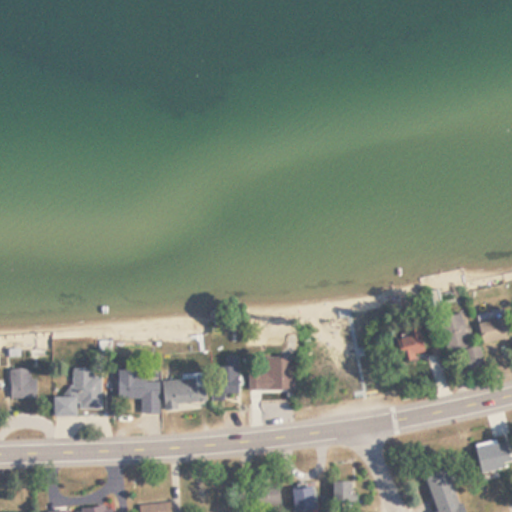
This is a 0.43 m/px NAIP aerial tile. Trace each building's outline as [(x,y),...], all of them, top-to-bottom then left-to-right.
[(476,317),(481,345),(505,340),(500,312),(476,317)] [(443,354),(463,350),(466,367),(481,364),(477,346),(466,348),(460,314),(437,318),(443,354)] [(424,355),(417,328),(394,334),(402,362),(424,355)] [(236,395),(235,356),(211,357),(213,402),(223,402),(223,396),(236,395)] [(293,357),(265,357),(265,392),(293,392),(293,357)] [(88,368),(66,368),(67,397),(50,398),(50,418),(74,417),(74,411),(99,411),(98,377),(88,377),(88,368)] [(5,370),(6,399),(33,399),(32,380),(27,380),(27,369),(5,370)] [(114,399),(137,399),(138,414),(157,413),(156,381),(132,382),(132,369),(113,370),(114,399)] [(161,410),(204,407),(203,387),(194,388),(193,379),(160,381),(161,410)] [(496,446),(494,440),(469,447),(477,474),(510,464),(503,443),(496,446)] [(421,477),(432,511),(459,511),(446,469),(421,477)] [(353,482),(332,482),(332,511),(353,511),(353,482)] [(290,487),(291,511),(311,511),(310,486),(290,487)]
